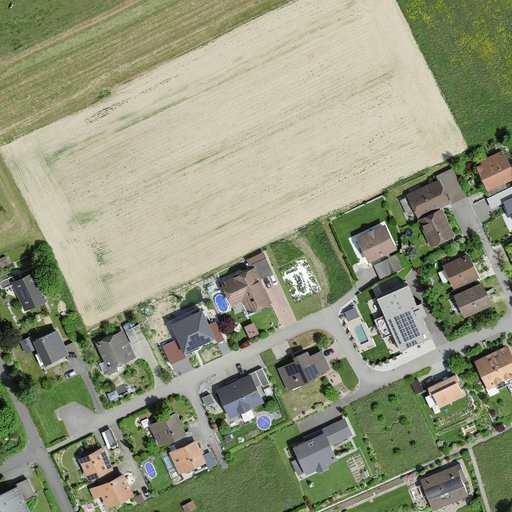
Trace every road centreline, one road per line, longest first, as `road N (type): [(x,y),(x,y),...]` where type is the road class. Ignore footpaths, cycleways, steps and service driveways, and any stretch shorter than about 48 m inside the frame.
road 1 (residential): [(329,324),(310,324),(80,434)]
road 2 (residential): [(511,321),(388,379),(362,370),(329,324)]
